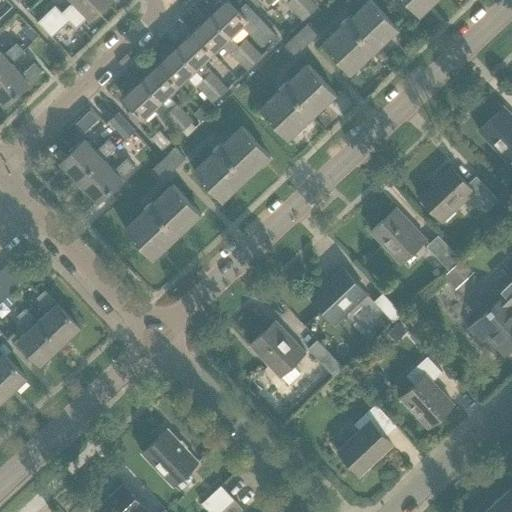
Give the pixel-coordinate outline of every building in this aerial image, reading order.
[(13,6),(7,0),(0,0),(0,4),(1,5),(0,5),(0,13),(2,16),(13,6)] [(75,0),(72,3),(89,21),(111,0),(75,0)] [(226,0),(225,0),(209,16),(229,38),(242,26),(261,46),(273,35),(245,4),(237,11),(226,0)] [(303,22),(311,15),(296,0),(263,0),(268,5),(273,0),(282,0),(286,4),(303,22)] [(296,0),(311,15),(318,9),(309,0),(296,0)] [(371,0),(370,0),(358,11),(351,18),(350,17),(341,25),(342,26),(320,46),(348,76),(399,29),(371,0)] [(405,0),(421,16),(437,0),(405,0)] [(36,22),(44,30),(61,13),(54,5),(36,22)] [(61,13),(44,30),(51,38),(69,21),(61,13)] [(209,16),(191,32),(212,54),(229,38),(209,16)] [(295,56),(317,35),(307,24),(284,45),(295,56)] [(191,32),(174,48),(195,70),(204,79),(204,80),(220,97),(228,90),(212,72),(203,63),(212,54),(191,32)] [(245,40),(238,47),(254,65),(262,58),(245,40)] [(0,73),(11,63),(11,64),(24,52),(16,43),(3,55),(0,51),(0,73)] [(247,72),(254,65),(238,47),(231,54),(247,72)] [(174,48),(157,65),(178,86),(188,77),(197,86),(204,80),(204,79),(195,70),(174,48)] [(11,63),(0,73),(0,101),(4,106),(42,72),(34,63),(21,74),(11,64),(11,63)] [(157,65),(140,81),(185,129),(193,122),(177,105),(168,96),(178,86),(157,65)] [(308,65),(296,76),(288,83),(286,82),(277,91),(279,93),(260,110),(288,140),(336,95),(308,65)] [(197,86),(196,87),(212,104),(220,97),(204,80),(197,86)] [(140,81),(122,98),(133,108),(128,112),(138,124),(153,110),(178,136),(185,129),(140,81)] [(511,115),(504,106),(479,130),(509,162),(511,158),(511,115)] [(200,121),(201,122),(208,116),(200,107),(193,113),(200,121)] [(125,139),(134,131),(118,113),(109,122),(125,139)] [(243,127),(230,138),(223,145),(221,143),(217,148),(212,152),(214,154),(194,172),(222,202),(270,156),(243,127)] [(103,159),(116,147),(108,139),(95,151),(84,140),(60,162),(79,182),(103,159)] [(163,178),(184,158),(176,147),(154,168),(163,178)] [(103,159),(79,182),(97,201),(134,167),(126,158),(114,170),(103,159)] [(489,208),(498,199),(476,176),(467,184),(451,166),(419,196),(442,221),(474,192),(489,208)] [(173,185),(161,197),(154,203),(152,202),(147,206),(143,210),(145,212),(125,230),(154,260),(201,215),(173,185)] [(401,262),(426,239),(396,207),(371,231),(401,262)] [(448,269),(460,258),(438,235),(426,246),(448,269)] [(3,270),(19,286),(26,279),(11,263),(3,270)] [(335,323),(366,293),(343,268),(312,298),(335,323)] [(0,282),(10,293),(19,286),(3,270),(0,272),(0,282)] [(511,275),(495,292),(501,297),(468,328),(481,342),(487,337),(504,354),(511,346),(511,275)] [(0,299),(2,301),(10,293),(0,282),(0,299)] [(50,312),(38,323),(60,347),(80,328),(46,291),(37,299),(50,312)] [(393,321),(402,313),(383,293),(374,301),(393,321)] [(60,347),(38,323),(26,309),(18,317),(30,331),(19,341),(41,365),(60,347)] [(281,376),(305,352),(275,320),(250,344),(281,376)] [(335,377),(344,368),(317,340),(308,348),(335,377)] [(0,389),(6,397),(27,378),(0,349),(0,389)] [(428,426),(453,403),(432,381),(442,372),(427,356),(408,374),(417,383),(401,397),(428,426)] [(246,386),(253,393),(255,395),(261,388),(253,380),(246,386)] [(385,437),(397,426),(376,403),(354,424),(360,430),(338,451),(360,474),(392,444),(385,437)] [(172,485),(198,461),(167,429),(142,453),(172,485)] [(144,511),(147,510),(121,483),(93,509),(95,511),(144,511)] [(209,511),(220,511),(234,499),(221,485),(202,503),(209,511)] [(493,503),(501,511),(511,511),(511,487),(511,486),(493,503)] [(238,511),(242,509),(234,500),(221,511),(238,511)] [(501,511),(493,503),(482,511),(501,511)]
